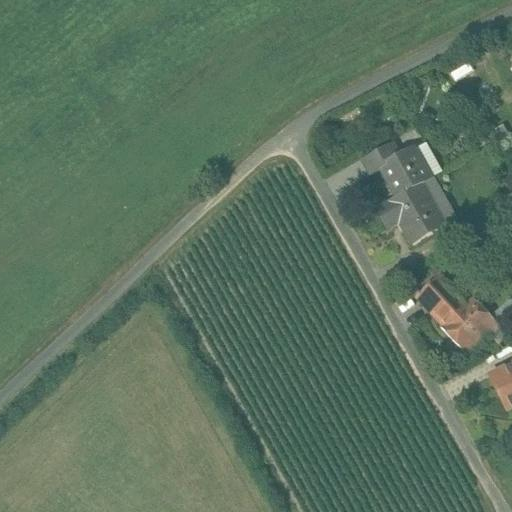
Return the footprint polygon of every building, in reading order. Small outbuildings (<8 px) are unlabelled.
[(394,146),(364,163),(371,176),(381,170),(381,169),(401,158),(394,146)] [(401,158),(381,169),(381,170),(392,189),(393,188),(399,198),(421,185),(422,186),(431,181),(414,151),(401,158)] [(399,198),(389,204),(390,205),(377,212),(387,231),(400,223),(414,247),(446,228),(422,186),(421,185),(399,198)] [(468,223),(441,236),(447,247),(473,234),(468,223)] [(452,296),(433,276),(412,295),(431,315),(452,296)] [(473,299),(468,304),(456,292),(452,296),(431,315),(442,327),(441,328),(469,358),(501,328),(473,299)] [(511,366),(490,377),(506,409),(511,406),(511,366)]
